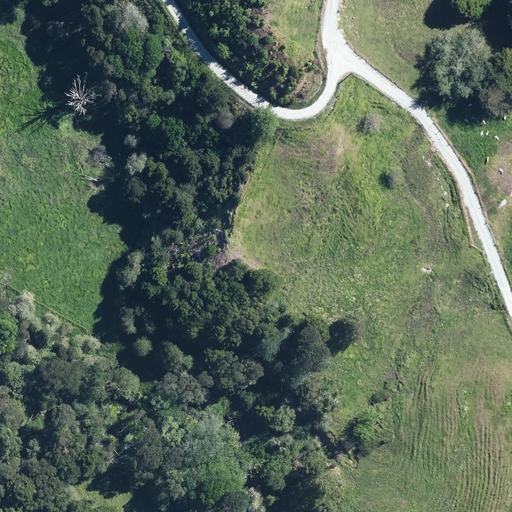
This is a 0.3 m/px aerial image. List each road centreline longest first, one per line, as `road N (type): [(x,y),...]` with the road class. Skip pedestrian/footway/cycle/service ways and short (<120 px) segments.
road 1 (unknown): [(329,36),(431,96),(464,140),(511,262)]
road 2 (unclassified): [(334,0),(323,87),(313,104),(291,114),(232,79),(197,45),(169,0)]
